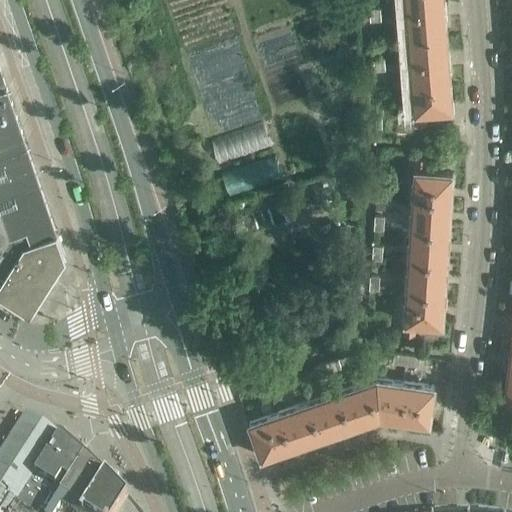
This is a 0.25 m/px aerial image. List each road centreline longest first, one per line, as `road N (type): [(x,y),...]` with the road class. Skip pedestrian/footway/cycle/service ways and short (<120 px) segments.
road 1 (residential): [(478,0),(482,235),(458,475)]
road 2 (secondary): [(9,0),(119,331)]
road 3 (secondary): [(174,310),(80,0)]
road 4 (secondary): [(236,511),(174,310)]
road 5 (secondary): [(119,331),(177,511)]
road 6 (residential): [(458,475),(417,479),(320,511)]
